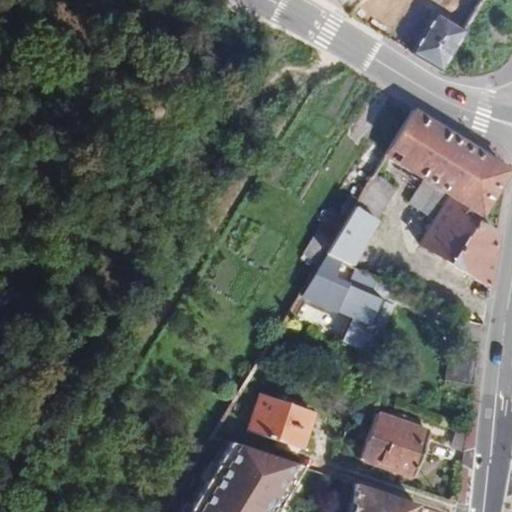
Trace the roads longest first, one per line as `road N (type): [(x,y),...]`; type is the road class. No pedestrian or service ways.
road 1 (track): [(0,116),(309,77)]
road 2 (secondary): [(511,124),(420,88),(271,0)]
road 3 (secondary): [(483,511),(511,346)]
